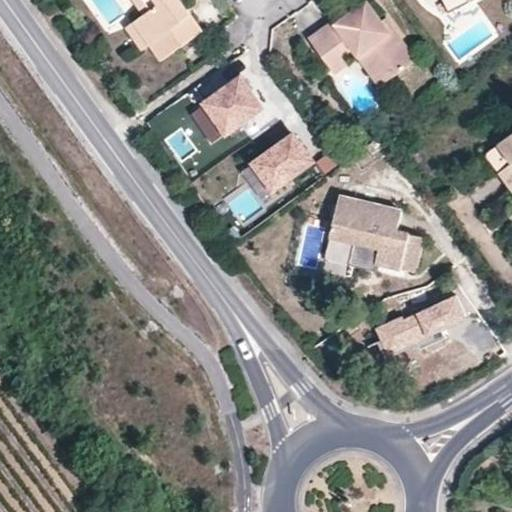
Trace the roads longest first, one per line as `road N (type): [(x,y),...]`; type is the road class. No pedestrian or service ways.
road 1 (tertiary): [(222,299),(3,0)]
road 2 (tertiary): [(222,299),(272,412),(279,487)]
road 3 (tertiary): [(353,431),(222,299)]
road 4 (residential): [(511,386),(446,423),(382,438)]
road 5 (residential): [(424,492),(457,444),(511,398)]
